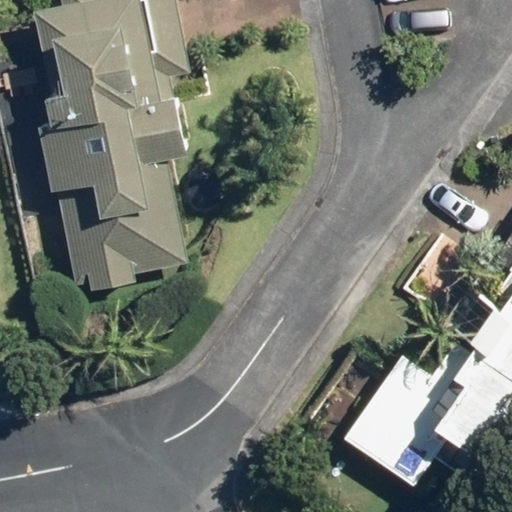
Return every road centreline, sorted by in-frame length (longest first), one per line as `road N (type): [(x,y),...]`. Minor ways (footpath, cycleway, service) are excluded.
road 1 (residential): [(370,191),(236,380),(187,432),(0,477)]
road 2 (residential): [(370,191),(370,92),(349,0)]
road 3 (residential): [(456,76),(370,191)]
